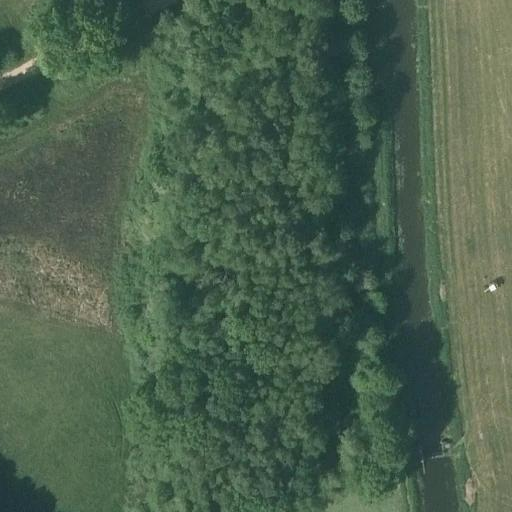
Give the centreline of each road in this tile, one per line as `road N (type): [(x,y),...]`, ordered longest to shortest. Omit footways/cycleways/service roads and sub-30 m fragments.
road 1 (track): [(400,477),(371,0)]
road 2 (track): [(471,473),(444,274),(434,0)]
road 3 (track): [(0,90),(169,0)]
